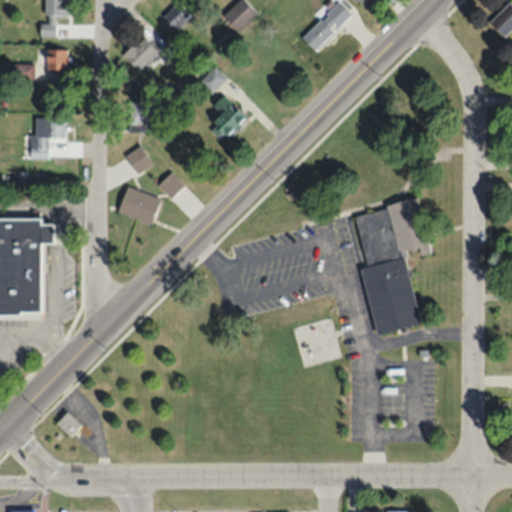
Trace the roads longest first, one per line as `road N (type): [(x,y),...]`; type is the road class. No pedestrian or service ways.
road 1 (secondary): [(4,424),(440,0)]
road 2 (residential): [(469,511),(473,130),(454,66),(416,24)]
road 3 (residential): [(134,480),(511,481)]
road 4 (residential): [(96,342),(100,0)]
